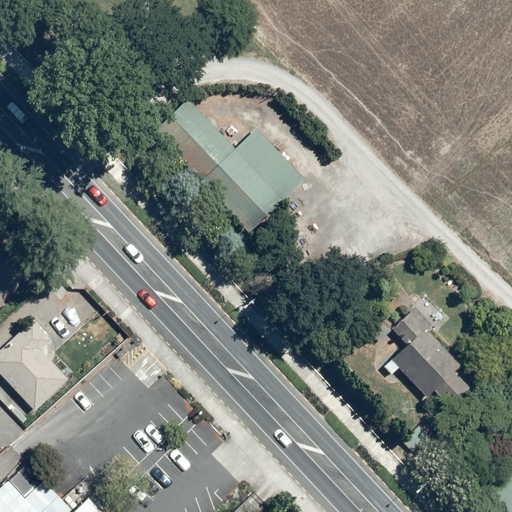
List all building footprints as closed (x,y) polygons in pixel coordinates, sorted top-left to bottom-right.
[(236,150),(186,101),(148,130),(252,236),(305,181),(258,131),(236,150)] [(391,362),(428,399),(435,393),(447,406),(469,389),(456,374),(462,369),(430,335),(448,317),(427,295),(393,332),(409,346),(391,362)] [(52,341),(33,323),(0,352),(0,374),(34,412),(69,381),(42,351),(52,341)] [(511,511),(511,461),(482,488),(506,511),(511,511)] [(0,511),(104,511),(93,499),(78,511),(36,511),(9,481),(0,488),(0,511)]
